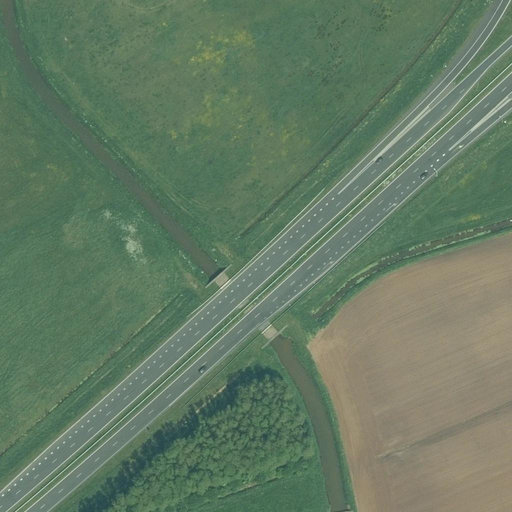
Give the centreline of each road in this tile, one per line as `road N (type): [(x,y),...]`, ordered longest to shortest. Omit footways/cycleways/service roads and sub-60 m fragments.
road 1 (trunk): [(34,511),(443,145)]
road 2 (trunk): [(342,200),(0,507)]
road 3 (motorway): [(506,0),(476,47),(342,200)]
road 4 (trunk): [(511,41),(342,200)]
